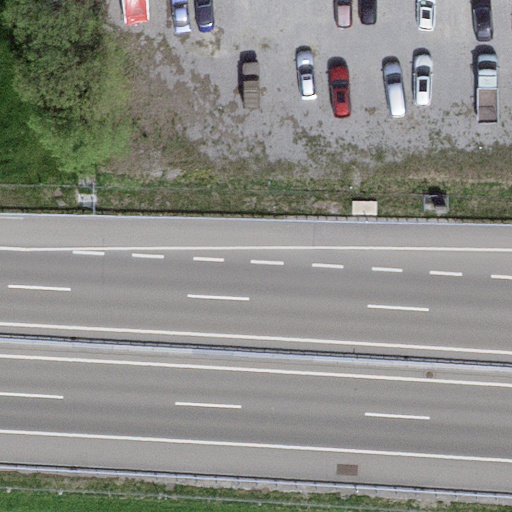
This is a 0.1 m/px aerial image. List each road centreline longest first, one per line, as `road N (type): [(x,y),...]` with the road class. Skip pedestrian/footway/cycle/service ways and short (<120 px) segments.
road 1 (motorway): [(0,395),(511,425)]
road 2 (motorway): [(511,315),(0,285)]
